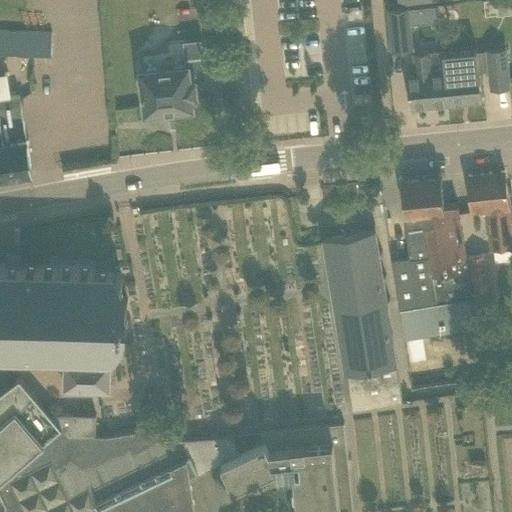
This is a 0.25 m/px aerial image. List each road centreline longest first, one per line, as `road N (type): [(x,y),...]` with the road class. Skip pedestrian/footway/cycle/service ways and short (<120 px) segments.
road 1 (secondary): [(0,205),(192,173),(511,143)]
road 2 (track): [(511,484),(495,397),(461,385),(405,393),(382,220),(333,231),(309,160)]
